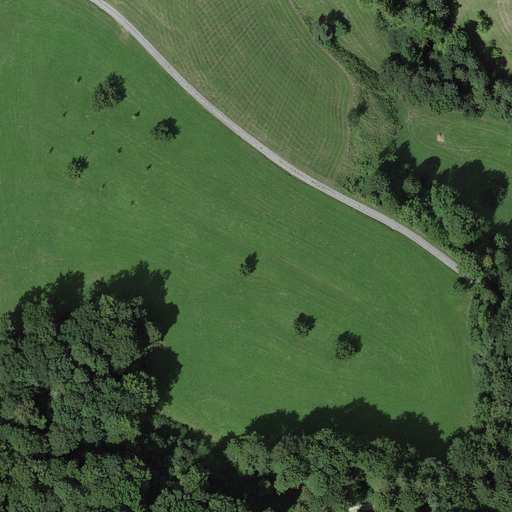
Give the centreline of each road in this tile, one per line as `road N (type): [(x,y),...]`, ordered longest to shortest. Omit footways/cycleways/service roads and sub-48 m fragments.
road 1 (track): [(511,307),(493,303),(397,227),(251,143),(93,0)]
road 2 (track): [(0,440),(114,511)]
road 3 (track): [(347,511),(409,499),(478,511)]
